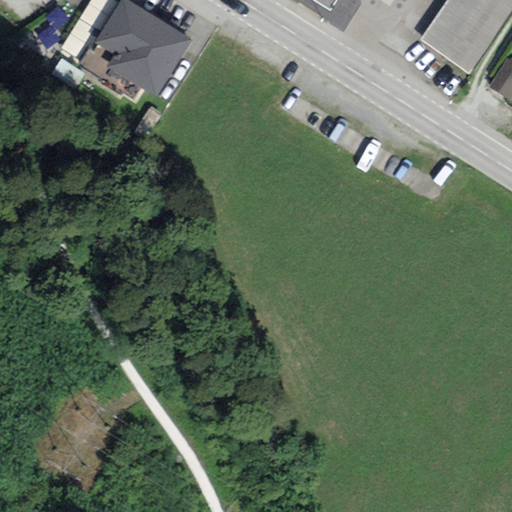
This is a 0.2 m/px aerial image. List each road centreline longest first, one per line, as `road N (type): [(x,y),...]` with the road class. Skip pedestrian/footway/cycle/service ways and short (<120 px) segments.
road 1 (track): [(217,511),(194,452),(83,295),(45,214),(0,165)]
road 2 (secondary): [(511,171),(239,0)]
